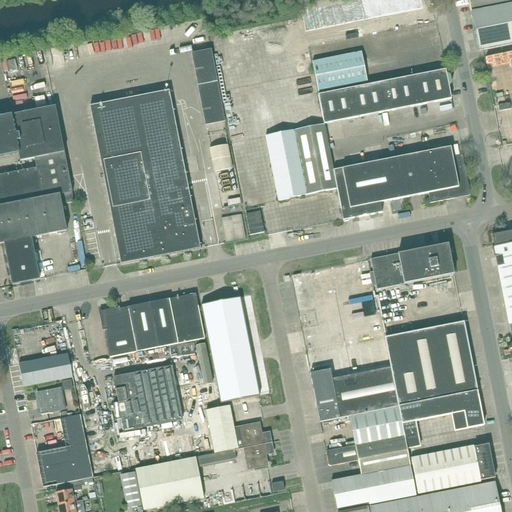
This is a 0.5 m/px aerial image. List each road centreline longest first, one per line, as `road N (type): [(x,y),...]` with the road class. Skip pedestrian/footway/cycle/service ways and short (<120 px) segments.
road 1 (unclassified): [(0,310),(280,252)]
road 2 (unclassified): [(331,511),(280,252)]
road 3 (unclassified): [(496,210),(449,0)]
road 4 (unclassified): [(511,418),(475,214)]
road 5 (unclassified): [(280,252),(475,214)]
road 6 (unclassified): [(31,511),(0,354)]
